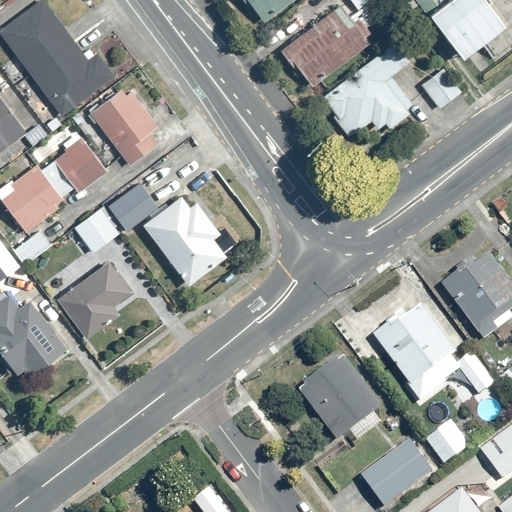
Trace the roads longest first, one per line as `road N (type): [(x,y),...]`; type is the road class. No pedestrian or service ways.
road 1 (secondary): [(331,240),(293,213),(142,0)]
road 2 (secondary): [(163,0),(307,184),(352,217)]
road 3 (residential): [(9,511),(185,378)]
road 4 (residential): [(185,378),(279,300),(331,240)]
road 5 (residential): [(185,378),(283,511)]
road 6 (secondary): [(431,186),(433,203),(396,233),(360,245),(331,240)]
